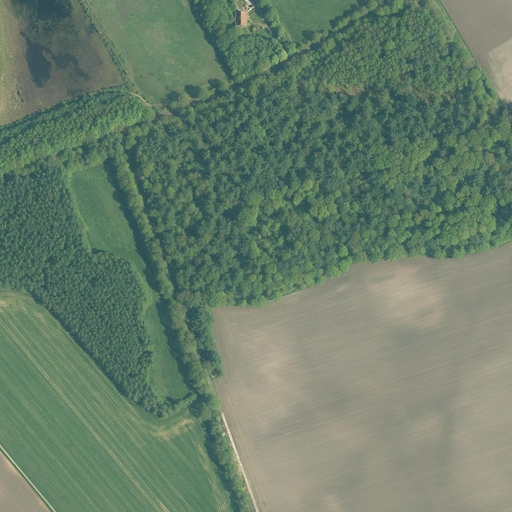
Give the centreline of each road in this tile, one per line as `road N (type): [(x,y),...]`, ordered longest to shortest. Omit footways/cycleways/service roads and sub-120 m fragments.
road 1 (unclassified): [(0,177),(240,87),(395,0)]
road 2 (track): [(257,511),(118,133)]
road 3 (track): [(511,132),(433,0)]
